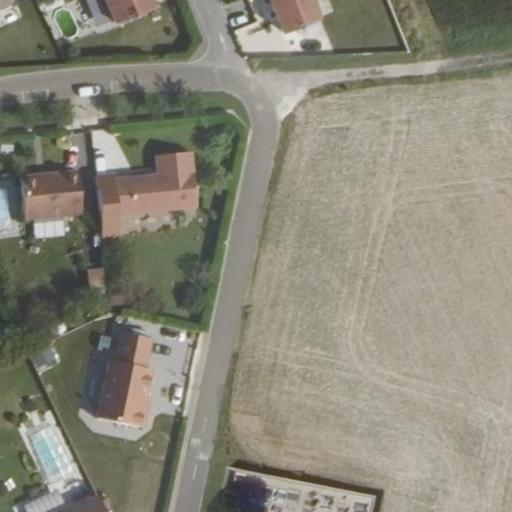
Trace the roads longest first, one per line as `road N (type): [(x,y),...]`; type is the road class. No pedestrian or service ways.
road 1 (residential): [(185,511),(267,127),(259,98),(229,76)]
road 2 (residential): [(229,76),(0,93)]
